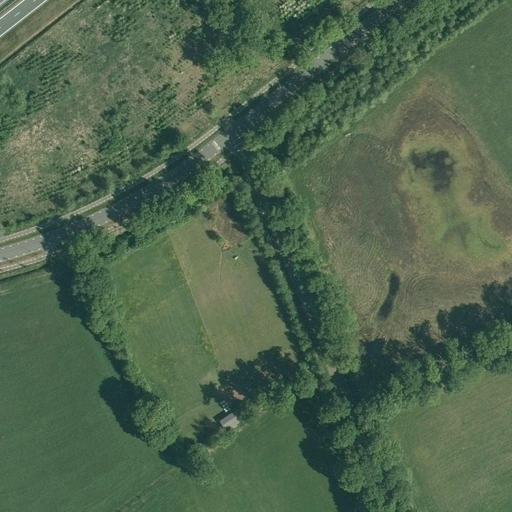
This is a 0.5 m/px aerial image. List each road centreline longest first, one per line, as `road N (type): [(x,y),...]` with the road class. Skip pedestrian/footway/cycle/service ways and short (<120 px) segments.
road 1 (unclassified): [(392,511),(233,134)]
road 2 (tertiary): [(0,255),(109,214),(233,134)]
road 3 (tertiary): [(233,134),(400,0)]
road 4 (track): [(233,134),(224,110),(229,50),(217,0)]
